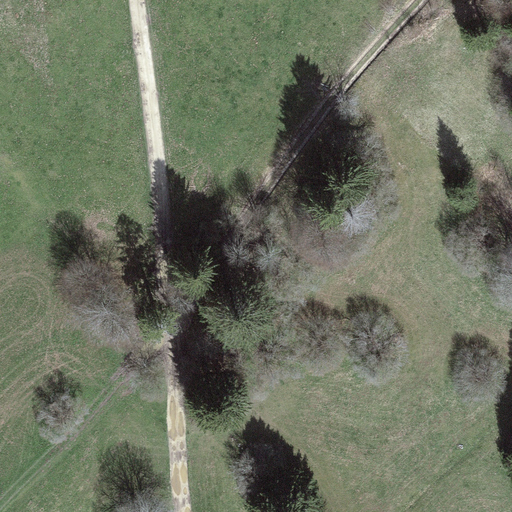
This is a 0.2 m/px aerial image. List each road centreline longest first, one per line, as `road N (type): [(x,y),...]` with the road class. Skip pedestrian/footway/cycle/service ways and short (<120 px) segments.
road 1 (track): [(172,329),(324,84),(405,0)]
road 2 (track): [(132,0),(172,329)]
road 3 (track): [(172,329),(177,511)]
